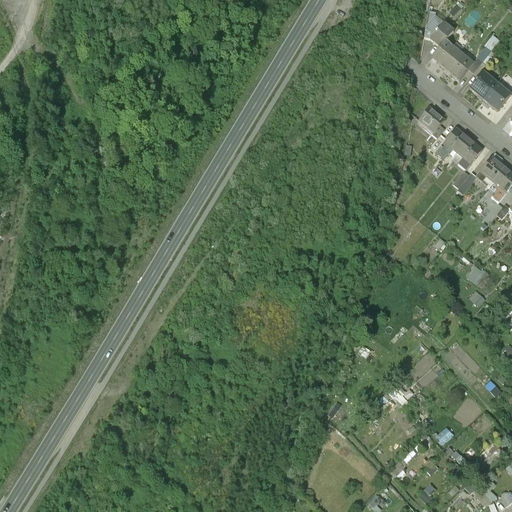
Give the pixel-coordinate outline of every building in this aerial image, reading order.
[(453,19),(460,10),(455,7),(448,15),(453,19)] [(428,14),(423,41),(430,42),(431,41),(434,22),(435,16),(428,14)] [(437,24),(434,22),(431,41),(440,29),(436,26),(437,24)] [(453,34),(443,26),(440,29),(431,41),(430,42),(439,50),(432,59),(438,64),(437,66),(445,72),(457,57),(450,51),(451,49),(445,44),(453,34)] [(463,62),(457,57),(445,72),(452,78),(454,76),(460,81),(472,66),(465,60),(463,62)] [(482,65),(473,76),(478,80),(480,78),(487,69),(482,65)] [(480,78),(478,80),(469,91),(478,99),(478,98),(483,102),(496,86),(489,81),(487,84),(480,78)] [(496,86),(483,102),(488,106),(488,107),(497,114),(510,98),(496,86)] [(444,123),(429,111),(417,124),(433,137),(439,129),(444,123)] [(433,137),(431,139),(435,142),(443,132),(439,129),(433,137)] [(468,142),(455,131),(443,146),(453,154),(456,156),(468,142)] [(468,142),(456,156),(462,161),(470,167),(481,153),(468,142)] [(453,154),(443,146),(434,156),(443,163),(450,154),(452,155),(453,154)] [(462,161),(457,167),(465,173),(470,167),(462,161)] [(504,171),(490,161),(479,174),(486,180),(492,185),(504,171)] [(511,187),(511,177),(504,171),(492,185),(496,188),(505,196),(511,187)] [(463,174),(453,187),(458,191),(468,178),(463,174)] [(486,180),(479,174),(475,179),(475,180),(476,180),(482,185),(486,180)] [(458,191),(456,193),(462,198),(476,180),(475,180),(475,179),(471,175),(468,178),(458,191)] [(496,193),(492,199),(498,204),(505,196),(496,188),(495,191),(496,193)] [(509,211),(504,207),(496,217),(502,221),(510,212),(509,211)]
